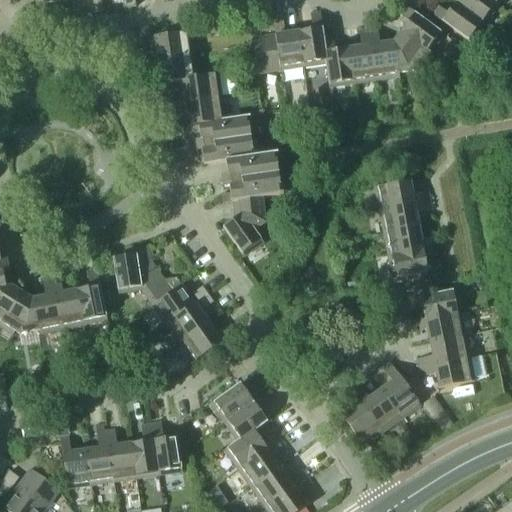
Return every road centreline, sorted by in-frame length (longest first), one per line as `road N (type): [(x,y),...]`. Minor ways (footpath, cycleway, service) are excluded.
road 1 (residential): [(0,423),(24,410),(179,388),(255,340)]
road 2 (residential): [(69,69),(75,44),(92,26),(242,0)]
road 3 (residential): [(255,340),(259,318),(163,184)]
road 4 (residential): [(311,405),(400,343),(392,291)]
road 5 (residential): [(163,184),(125,108),(69,69)]
road 6 (tertiary): [(511,444),(390,511)]
road 7 (residential): [(384,511),(311,405)]
